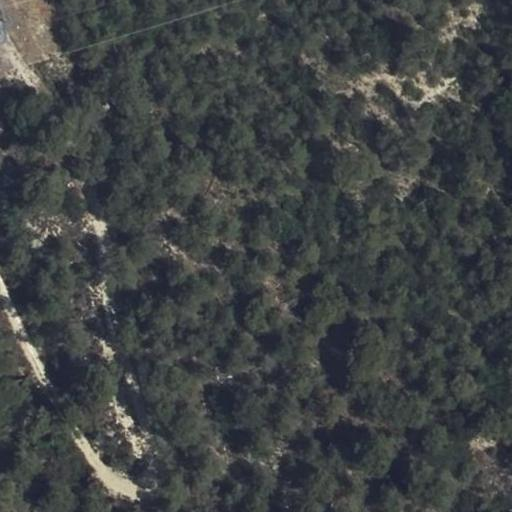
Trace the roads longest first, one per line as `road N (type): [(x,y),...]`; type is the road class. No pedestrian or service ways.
road 1 (track): [(0,278),(99,475),(149,479),(128,385),(101,159)]
road 2 (track): [(5,0),(101,159)]
